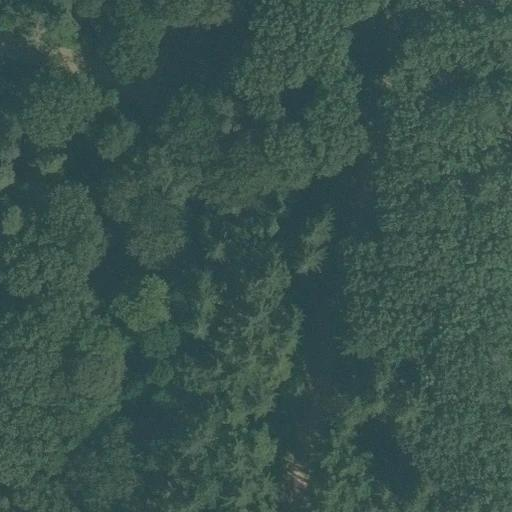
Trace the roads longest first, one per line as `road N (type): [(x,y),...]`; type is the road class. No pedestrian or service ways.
road 1 (secondary): [(72,511),(188,0)]
road 2 (unknown): [(480,0),(511,158)]
